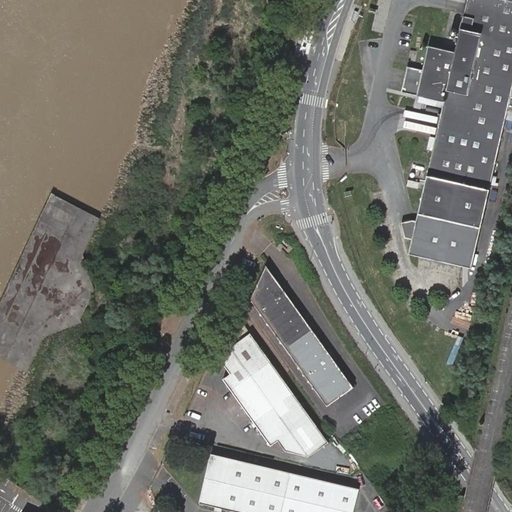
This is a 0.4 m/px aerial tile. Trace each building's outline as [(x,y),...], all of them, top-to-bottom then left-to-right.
[(473,265),(511,93),(511,0),(464,0),(453,49),(426,43),(420,70),(408,67),(402,92),(444,102),(410,251),(473,265)] [(267,263),(251,298),(327,404),(353,385),(267,263)] [(237,304),(233,312),(241,316),(245,308),(237,304)] [(329,442),(251,333),(230,347),(224,363),(230,374),(224,379),(271,446),(279,440),(286,451),(309,456),(329,442)] [(353,511),(359,489),(211,453),(200,502),(215,506),(222,508),(240,511),(353,511)]
